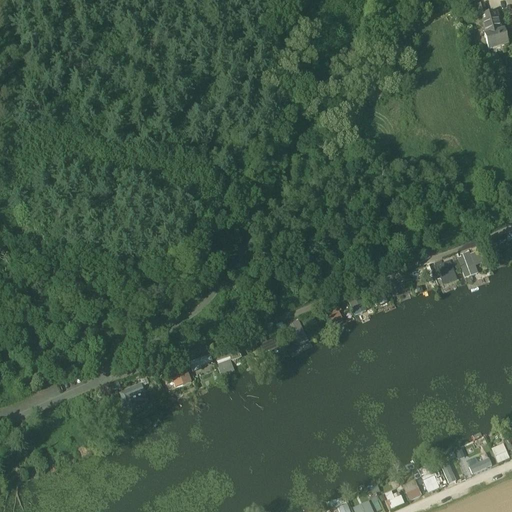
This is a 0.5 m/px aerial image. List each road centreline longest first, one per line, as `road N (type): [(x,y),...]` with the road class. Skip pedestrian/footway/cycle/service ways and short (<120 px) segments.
road 1 (unclassified): [(77,396),(218,287),(288,170),(323,85),(376,20),(409,0)]
road 2 (track): [(77,396),(511,225)]
